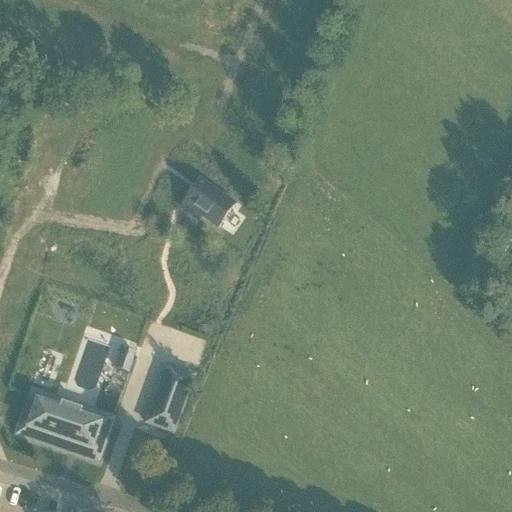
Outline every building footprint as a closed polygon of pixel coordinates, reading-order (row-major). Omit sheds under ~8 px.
[(242,124),(239,128),(223,116),(207,137),(241,162),(260,137),(242,124)] [(217,195),(214,199),(198,186),(182,207),(215,232),(234,208),(217,195)] [(401,251),(429,266),(436,253),(407,238),(401,251)] [(158,307),(189,321),(210,274),(178,260),(158,307)] [(95,312),(107,315),(111,300),(100,297),(95,312)] [(195,342),(139,321),(129,348),(185,369),(195,342)] [(118,372),(130,376),(137,356),(125,351),(118,372)] [(168,368),(147,425),(175,435),(195,377),(168,368)] [(21,435),(98,461),(112,422),(35,396),(21,435)]
